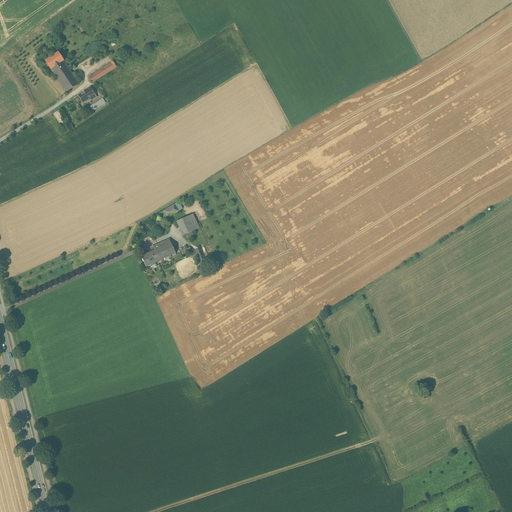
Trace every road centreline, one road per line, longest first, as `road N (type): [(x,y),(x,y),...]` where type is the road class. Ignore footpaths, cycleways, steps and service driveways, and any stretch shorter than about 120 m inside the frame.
road 1 (track): [(152,511),(376,440)]
road 2 (primary): [(46,511),(0,323)]
road 3 (track): [(124,256),(138,223),(222,174)]
